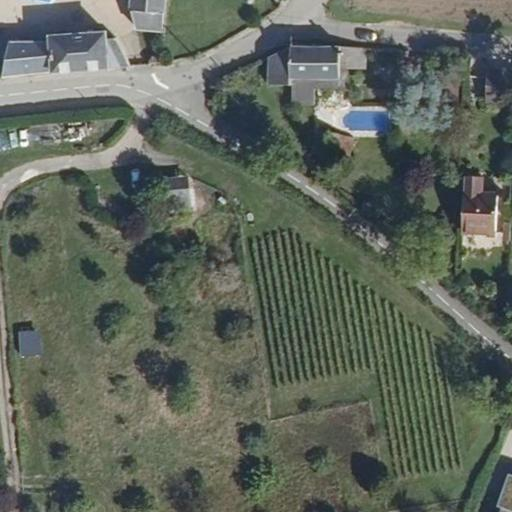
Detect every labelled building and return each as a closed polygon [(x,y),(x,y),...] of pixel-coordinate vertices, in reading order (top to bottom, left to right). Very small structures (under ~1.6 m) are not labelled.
[(162,34),(164,0),(129,0),(128,13),(131,14),(132,31),(162,34)] [(137,67),(121,39),(112,39),(112,33),(56,36),(57,42),(16,42),(9,77),(65,71),(137,67)] [(370,69),(371,50),(295,47),(273,57),(272,85),(295,85),(295,106),(318,107),(318,91),(317,79),(343,79),(343,71),(353,70),(370,69)] [(353,90),(353,70),(343,71),(343,79),(317,79),(318,91),(353,90)] [(511,102),(511,72),(490,72),(489,102),(511,102)] [(338,158),(344,135),(322,129),(316,153),(338,158)] [(353,162),(358,138),(344,135),(338,158),(353,162)] [(499,235),(501,196),(485,195),(485,178),(468,177),(466,234),(499,235)] [(194,213),(191,178),(164,180),(167,215),(194,213)] [(37,330),(18,332),(21,356),(40,354),(37,330)] [(511,395),(503,388),(495,396),(502,403),(511,395)] [(511,511),(511,473),(500,506),(505,508),(503,511),(511,511)]
